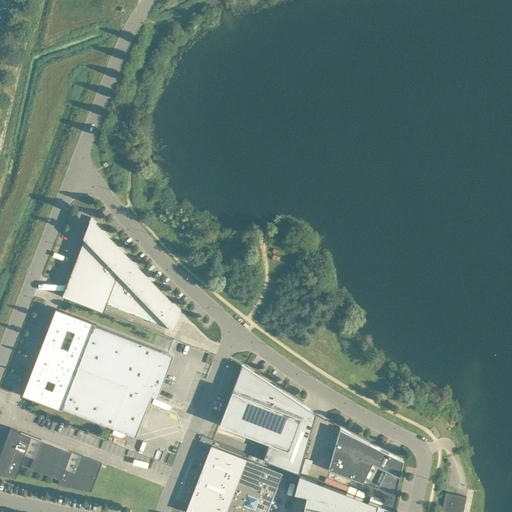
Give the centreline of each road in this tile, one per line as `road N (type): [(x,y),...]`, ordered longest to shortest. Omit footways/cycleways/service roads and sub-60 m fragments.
road 1 (unclassified): [(414,511),(424,460),(416,443),(337,401),(234,327)]
road 2 (unclassified): [(234,327),(76,164)]
road 3 (unclassified): [(76,164),(0,364)]
road 4 (unclassified): [(162,511),(234,327)]
road 5 (unclassified): [(149,0),(128,32),(76,164)]
